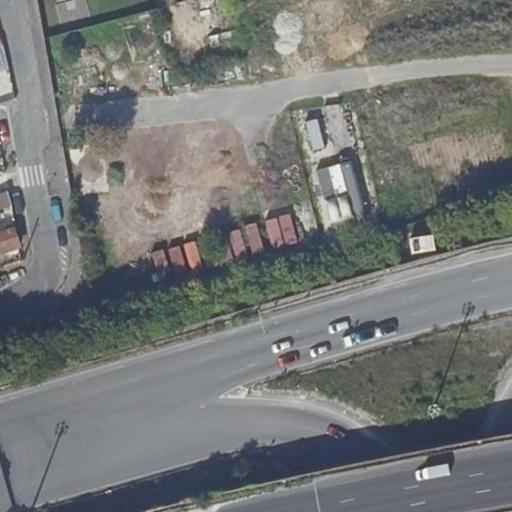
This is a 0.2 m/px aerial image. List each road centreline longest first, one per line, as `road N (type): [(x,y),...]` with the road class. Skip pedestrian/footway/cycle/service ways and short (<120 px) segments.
road 1 (primary): [(511,281),(228,361),(86,432)]
road 2 (primary): [(409,511),(381,470),(309,427),(240,422),(86,432)]
road 3 (residential): [(11,0),(48,263),(23,293),(0,301)]
road 4 (motorway): [(511,479),(338,511)]
